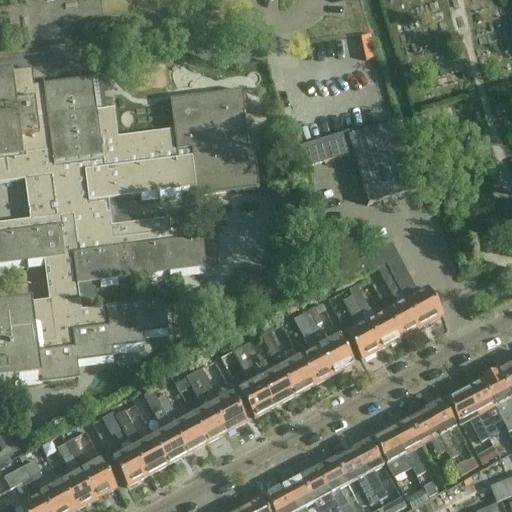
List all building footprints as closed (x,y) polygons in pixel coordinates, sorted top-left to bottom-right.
[(0,185),(33,181),(39,221),(0,226),(0,266),(27,263),(28,272),(29,272),(28,263),(45,261),(50,303),(0,309),(0,386),(38,382),(39,387),(40,387),(40,385),(78,380),(78,382),(79,382),(77,364),(112,359),(113,360),(114,360),(113,351),(144,347),(143,336),(168,333),(164,303),(81,313),(77,287),(168,275),(169,284),(170,284),(169,275),(205,270),(205,272),(206,271),(202,243),(205,242),(203,230),(113,242),(107,201),(157,194),(158,203),(159,203),(158,194),(194,189),(195,199),(196,199),(196,198),(257,190),(257,191),(258,191),(253,151),(248,152),(243,115),(245,115),(242,93),(170,102),(174,132),(118,140),(114,111),(96,113),(92,80),(43,87),(43,82),(42,82),(43,87),(34,88),(32,71),(0,74),(0,185)] [(369,206),(417,191),(397,124),(349,139),(348,135),(293,152),(299,171),(353,154),(369,206)] [(291,192),(270,195),(272,209),(276,241),(296,238),(292,206),(291,192)] [(446,218),(463,213),(458,198),(441,204),(446,218)] [(352,266),(330,277),(335,292),(377,269),(386,264),(403,295),(406,301),(422,329),(442,318),(427,290),(415,296),(412,288),(413,288),(390,245),(352,266)] [(401,340),(422,329),(406,301),(403,295),(386,264),(377,269),(396,306),(386,312),(401,340)] [(353,297),(366,322),(382,351),(401,340),(386,312),(374,318),(357,287),(350,291),(353,297)] [(361,362),(382,351),(366,322),(353,297),(343,303),(356,328),(346,333),(361,362)] [(309,313),(301,317),(319,348),(334,377),(355,366),(339,337),(328,343),(324,337),(323,338),(309,313)] [(301,317),(293,322),(310,353),(298,359),(314,388),(334,377),(319,348),(301,317)] [(270,334),(262,339),(279,370),(294,398),(314,388),(298,359),(287,365),(270,334)] [(242,349),(259,380),(274,409),(294,398),(279,370),(267,376),(249,345),(242,349)] [(254,420),(271,410),(274,409),(259,380),(242,349),(233,354),(246,379),(235,385),(254,420)] [(511,365),(497,373),(498,374),(511,401),(511,365)] [(201,371),(194,375),(212,407),(227,435),(247,425),(247,424),(232,396),(228,388),(215,395),(201,371)] [(497,373),(480,381),(495,409),(508,435),(511,432),(511,422),(509,416),(511,414),(511,401),(498,374),(497,373)] [(203,412),(192,418),(207,446),(227,435),(212,407),(194,375),(185,379),(203,412)] [(480,383),(462,392),(489,441),(497,437),(485,414),(495,409),(480,381),(479,382),(480,383)] [(481,445),(489,441),(462,392),(445,401),(459,427),(469,422),(481,445)] [(162,434),(152,439),(167,468),(187,457),(171,429),(157,401),(153,393),(143,398),(162,434)] [(157,401),(171,429),(187,457),(207,446),(192,418),(180,424),(165,397),(157,401)] [(442,403),(423,413),(444,454),(446,453),(451,462),(459,456),(446,435),(456,430),(442,403)] [(118,423),(132,450),(147,478),(167,468),(152,439),(141,445),(123,413),(115,418),(118,423)] [(423,413),(406,422),(420,449),(430,444),(438,458),(444,454),(423,413)] [(113,415),(101,421),(106,430),(118,423),(115,418),(113,415)] [(406,422),(389,431),(414,480),(423,474),(412,453),(420,449),(406,422)] [(394,481),(410,472),(389,431),(372,440),(386,467),(394,481)] [(124,454),(112,461),(127,489),(147,478),(132,450),(122,432),(114,436),(124,454)] [(233,453),(249,447),(245,438),(229,445),(233,453)] [(75,440),(68,444),(73,453),(98,500),(119,489),(103,460),(91,467),(89,462),(88,463),(75,440)] [(368,442),(349,452),(377,505),(387,500),(384,494),(373,474),(382,469),(368,442)] [(74,476),(62,482),(78,511),(98,500),(73,453),(68,444),(60,449),(74,476)] [(504,458),(511,454),(511,444),(500,450),(504,458)] [(496,458),(491,450),(476,458),(480,466),(496,458)] [(349,452),(333,461),(347,488),(356,483),(369,509),(377,505),(349,452)] [(38,461),(27,466),(51,511),(75,511),(78,511),(62,482),(50,488),(48,484),(47,485),(41,475),(44,473),(38,461)] [(333,461),(315,470),(337,511),(349,511),(339,492),(347,488),(333,461)] [(472,461),(455,470),(459,479),(477,470),(472,461)] [(25,511),(51,511),(27,466),(7,477),(14,490),(26,483),(32,493),(31,494),(33,498),(21,505),(25,511)] [(337,511),(315,470),(298,479),(312,506),(322,501),(328,511),(337,511)] [(298,479),(280,489),(292,511),(304,511),(312,506),(298,479)] [(434,486),(423,493),(427,501),(439,495),(434,486)] [(263,498),(270,511),(292,511),(280,489),(263,498)] [(405,501),(410,511),(425,502),(420,492),(405,501)] [(243,511),(266,511),(259,500),(242,509),(243,511)] [(399,511),(404,509),(399,500),(382,510),(382,511),(399,511)]
